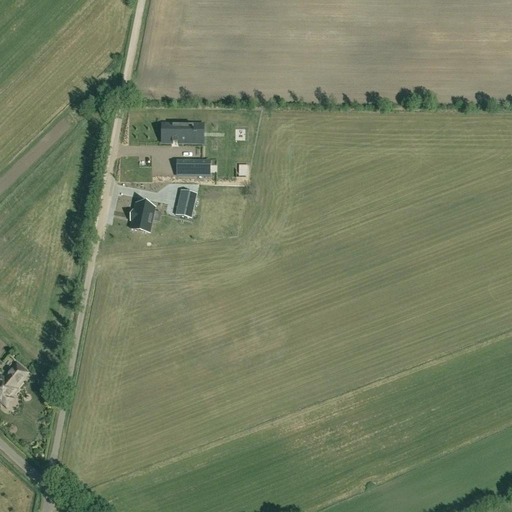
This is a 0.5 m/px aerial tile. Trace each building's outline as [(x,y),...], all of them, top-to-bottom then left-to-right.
[(162,144),(195,144),(195,126),(163,126),(162,144)] [(189,163),(189,178),(209,178),(209,163),(189,163)] [(197,196),(181,192),(176,217),(191,220),(197,196)] [(149,234),(152,222),(154,213),(154,209),(137,206),(135,213),(133,213),(131,222),(133,222),(131,231),(149,234)] [(132,265),(134,255),(111,252),(110,262),(132,265)] [(194,261),(168,273),(203,349),(229,337),(194,261)] [(139,307),(145,277),(120,272),(110,329),(121,331),(126,305),(139,307)] [(125,315),(124,323),(140,326),(141,321),(157,324),(160,307),(143,304),(140,317),(125,315)] [(228,364),(287,347),(282,331),(223,348),(228,364)] [(16,391),(15,390),(28,374),(17,365),(4,381),(2,379),(0,380),(0,401),(4,405),(16,391)]
